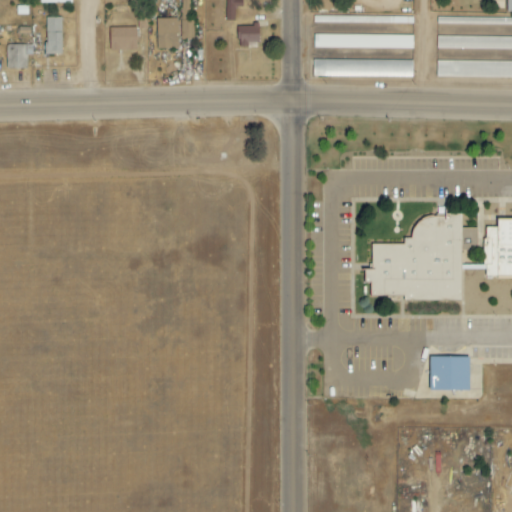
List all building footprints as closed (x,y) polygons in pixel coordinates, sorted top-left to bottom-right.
[(191,0),(180,0),(181,40),(192,40),(191,0)] [(234,8),(242,7),(241,0),(224,0),(226,22),(235,22),(234,8)] [(137,13),(138,29),(146,29),(146,12),(137,13)] [(61,55),(61,18),(45,18),(45,55),(61,55)] [(178,49),(177,19),(155,19),(156,49),(178,49)] [(258,26),(236,26),(237,48),(259,47),(258,26)] [(108,29),(109,52),(135,51),(135,28),(108,29)] [(412,36),(328,35),(327,48),(412,49),(412,36)] [(31,45),(6,46),(6,69),(26,69),(26,56),(32,56),(31,45)] [(412,61),(313,60),(313,77),(411,78),(412,61)] [(511,76),(511,62),(482,62),(482,64),(472,64),(472,66),(465,65),(464,76),(511,76)] [(460,300),(460,251),(476,251),(476,229),(460,229),(460,217),(421,217),(421,227),(413,227),(413,239),(403,239),(403,245),(371,245),(371,271),(364,271),(364,283),(370,283),(370,296),(404,296),(404,300),(460,300)] [(511,277),(511,220),(495,220),(495,228),(484,228),(484,277),(511,277)] [(467,359),(428,358),(428,392),(467,393),(467,359)]
